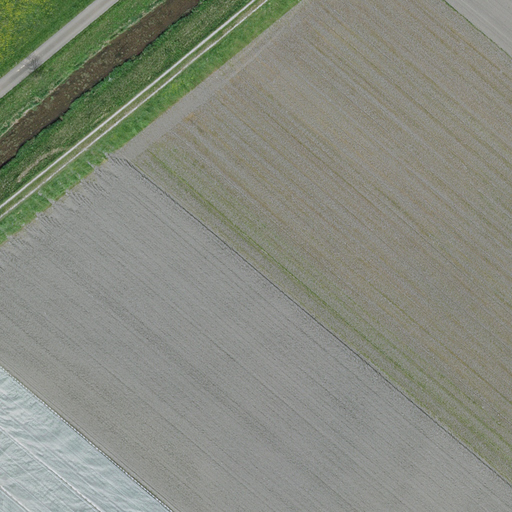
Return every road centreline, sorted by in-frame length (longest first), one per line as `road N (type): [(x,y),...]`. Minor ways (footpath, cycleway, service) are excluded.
road 1 (track): [(0,213),(262,0)]
road 2 (unclassified): [(113,0),(0,92)]
